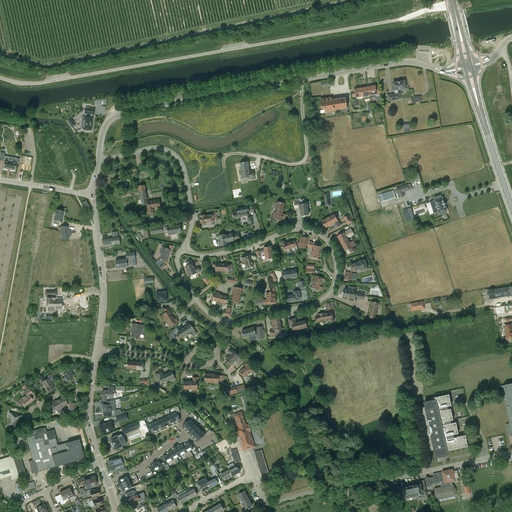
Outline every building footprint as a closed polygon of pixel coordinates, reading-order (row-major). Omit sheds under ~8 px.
[(388,96),(388,101),(400,99),(399,94),(398,94),(397,90),(406,89),(404,81),(393,83),(394,91),(395,95),(388,96)] [(375,86),(368,88),(370,98),(375,97),(375,98),(377,98),(378,102),(381,101),(379,87),(375,88),(375,86)] [(364,100),(370,99),(370,98),(368,88),(362,89),(363,97),(364,100)] [(356,98),(363,97),(362,89),(355,90),(356,98)] [(337,111),(336,110),(347,108),(345,99),(333,101),(332,97),(320,99),(322,110),(324,109),(324,112),(337,111)] [(93,115),(94,109),(86,108),(85,117),(82,117),(81,129),(84,129),(85,130),(85,131),(88,131),(88,130),(90,130),(90,126),(92,126),(93,118),(92,118),(92,115),(93,115)] [(4,160),(3,168),(15,170),(16,163),(18,164),(19,159),(16,158),(16,163),(4,160)] [(248,179),(254,178),(254,175),(254,171),(250,172),(248,162),(240,163),(241,168),(240,168),(242,178),(247,177),(248,179)] [(142,205),(147,204),(148,204),(148,202),(147,197),(145,185),(138,186),(140,200),(141,200),(142,205)] [(402,192),(408,190),(406,185),(396,189),(399,198),(404,196),(402,192)] [(445,211),(446,210),(442,197),(441,197),(440,195),(433,198),(434,200),(434,201),(432,202),(436,213),(438,212),(438,213),(439,213),(440,215),(446,213),(445,211)] [(305,199),(300,200),(300,202),(294,203),(295,207),(299,207),(299,209),(300,209),(301,216),(309,215),(308,208),(307,203),(305,203),(305,199)] [(159,200),(148,202),(148,204),(147,204),(148,214),(154,213),(153,208),(160,207),(159,200)] [(286,214),(283,214),(284,203),(277,202),(275,213),(274,212),(273,218),(274,219),(274,221),(284,222),(286,214)] [(233,212),(233,214),(232,215),(233,217),(234,217),(234,218),(248,216),(247,212),(249,211),(248,207),(237,209),(237,211),(233,212)] [(57,224),(58,221),(62,222),(64,212),(56,210),(56,211),(55,211),(55,213),(53,223),(57,224)] [(214,225),(213,222),(214,222),(214,220),(217,219),(216,212),(209,214),(209,215),(205,216),(205,215),(200,216),(201,224),(208,223),(209,226),(214,225)] [(330,216),(322,220),(326,227),(333,224),(336,228),(341,225),(338,220),(337,218),(336,217),(334,214),(330,216)] [(181,232),(180,225),(166,227),(166,228),(164,228),(165,231),(167,231),(168,236),(176,234),(176,233),(181,232)] [(68,226),(60,227),(60,240),(68,239),(68,226)] [(354,235),(350,229),(337,236),(345,251),(355,245),(352,241),(349,243),(347,238),(354,235)] [(111,247),(111,245),(120,244),(119,236),(118,231),(111,233),(112,237),(102,239),(104,246),(108,246),(108,247),(111,247)] [(240,239),(238,233),(233,234),(232,233),(225,235),(224,234),(218,235),(219,241),(218,241),(219,247),(227,245),(226,243),(240,239)] [(297,250),(296,247),(297,246),(296,245),(298,244),(297,240),(295,241),(294,241),(290,243),(290,242),(285,244),(284,241),(280,242),(284,250),(289,248),(289,250),(291,249),(293,252),(297,250)] [(315,243),(309,242),(308,248),(312,248),(311,252),(312,252),(311,257),(314,258),(315,259),(315,258),(318,259),(321,246),(315,245),(315,243)] [(162,261),(158,264),(162,269),(166,266),(164,264),(165,263),(165,264),(166,261),(167,261),(169,254),(170,254),(173,246),(169,245),(167,248),(162,246),(159,254),(161,255),(160,258),(162,259),(162,261)] [(257,256),(261,255),(260,253),(264,252),(266,259),(273,258),(273,253),(272,253),(271,246),(263,247),(264,249),(259,251),(259,250),(256,252),(257,256)] [(116,268),(127,267),(136,266),(134,252),(125,253),(126,259),(115,261),(116,268)] [(253,266),(249,254),(241,257),(242,261),(243,260),(246,268),(253,266)] [(190,260),(185,262),(186,266),(185,266),(188,271),(187,271),(189,276),(197,273),(196,272),(199,271),(198,267),(195,268),(192,263),(191,263),(190,260)] [(344,280),(351,280),(352,275),(351,275),(351,272),(351,271),(351,272),(355,270),(355,271),(360,270),(360,271),(367,269),(364,260),(358,262),(353,264),(349,265),(350,267),(347,268),(347,272),(345,272),(345,276),(344,276),(344,280)] [(215,271),(224,272),(229,272),(230,265),(225,265),(226,264),(216,264),(216,263),(213,263),(212,267),(215,268),(215,271)] [(282,272),(283,279),(297,276),(296,270),(282,272)] [(274,282),(278,280),(274,272),(270,274),(274,282)] [(318,276),(317,276),(312,288),(320,292),(322,288),(319,287),(323,279),(320,278),(321,277),(318,276)] [(489,300),(511,296),(511,295),(511,286),(510,287),(488,290),(489,300)] [(232,293),(234,293),(232,302),(234,303),(236,304),(236,303),(239,303),(240,295),(241,295),(242,289),(235,287),(233,287),(232,293)] [(264,305),(276,304),(276,302),(274,287),(268,287),(269,292),(266,293),(267,300),(263,300),(264,305)] [(343,293),(342,296),(350,298),(350,297),(354,298),(355,297),(357,297),(357,299),(363,300),(364,293),(358,292),(358,294),(355,293),(356,291),(344,289),(343,289),(343,292),(342,293),(343,293)] [(301,299),(299,290),(293,292),(293,295),(287,296),(287,298),(287,302),(288,302),(298,300),(298,299),(301,299)] [(157,292),(157,302),(168,302),(168,292),(157,292)] [(212,295),(210,300),(217,302),(217,301),(226,304),(228,297),(218,294),(219,293),(215,292),(214,295),(212,295)] [(54,312),(54,309),(62,309),(62,298),(51,298),(51,297),(47,297),(47,313),(54,312)] [(409,303),(411,311),(424,309),(423,301),(409,303)] [(334,306),(334,302),(326,304),(327,310),(333,309),(333,306),(334,306)] [(378,303),(371,302),(370,313),(370,314),(369,317),(375,318),(375,314),(376,315),(378,307),(379,307),(380,304),(378,304),(378,303)] [(163,315),(165,319),(170,327),(176,323),(178,322),(176,319),(174,320),(172,317),(173,316),(168,308),(164,310),(166,313),(163,315)] [(328,320),(329,322),(334,321),(332,312),(330,312),(330,311),(327,312),(327,313),(323,314),(323,313),(318,314),(318,315),(317,315),(318,317),(315,318),(315,322),(318,322),(328,320)] [(299,322),(296,323),(294,319),(294,317),(288,319),(288,320),(290,328),(292,327),(293,331),(297,330),(307,328),(306,325),(306,323),(305,320),(299,322)] [(281,330),(281,324),(280,324),(280,318),(276,318),(275,318),(275,319),(271,319),(272,326),(273,330),(269,331),(270,337),(275,337),(275,335),(281,334),(280,330),(281,330)] [(189,334),(191,332),(193,335),(196,333),(193,328),(194,327),(192,323),(190,324),(185,327),(178,332),(179,334),(176,336),(179,339),(181,338),(189,333),(189,334)] [(131,337),(139,339),(140,334),(141,334),(142,329),(143,329),(143,326),(131,324),(130,332),(132,333),(131,337)] [(250,329),(242,331),(242,334),(242,335),(243,335),(244,338),(248,337),(249,337),(256,335),(257,334),(258,339),(264,338),(263,332),(257,332),(257,330),(255,330),(254,327),(249,328),(250,329)] [(37,346),(37,360),(37,359),(45,359),(45,360),(45,346),(45,347),(37,347),(37,346)] [(230,355),(226,360),(231,365),(235,361),(239,365),(243,360),(231,349),(228,353),(230,355)] [(137,369),(137,370),(143,370),(144,362),(137,362),(127,361),(126,369),(137,369)] [(246,367),(239,372),(244,377),(246,380),(250,378),(247,375),(250,373),(255,370),(252,367),(253,367),(252,366),(249,362),(245,365),(246,367)] [(62,379),(65,383),(72,379),(71,377),(73,376),(69,368),(64,370),(66,373),(63,374),(65,377),(62,379)] [(165,382),(174,378),(171,371),(166,373),(167,374),(163,375),(162,371),(155,374),(159,382),(161,381),(162,383),(165,382)] [(215,374),(205,374),(204,382),(210,382),(210,383),(218,383),(218,381),(222,381),(222,376),(219,376),(215,375),(215,374)] [(47,376),(48,378),(41,382),(47,392),(54,388),(50,382),(53,380),(50,375),(47,376)] [(197,391),(197,385),(198,385),(198,378),(197,377),(192,377),(192,381),(189,381),(189,382),(184,382),(184,390),(192,390),(192,391),(197,391)] [(506,424),(508,435),(511,434),(511,383),(501,386),(508,423),(506,424)] [(103,399),(113,398),(116,398),(116,393),(115,393),(114,387),(108,387),(108,390),(102,391),(103,399)] [(25,395),(18,400),(17,401),(17,402),(19,405),(20,405),(21,404),(24,407),(33,400),(30,396),(33,394),(28,388),(23,392),(25,395)] [(434,398),(424,400),(424,402),(425,407),(420,408),(429,451),(434,450),(436,458),(436,457),(446,455),(446,451),(467,446),(465,435),(454,438),(453,435),(458,434),(455,423),(445,425),(444,422),(452,420),(450,409),(442,411),(441,408),(451,406),(448,395),(434,398)] [(53,411),(55,409),(56,411),(67,405),(63,397),(52,403),(53,404),(50,406),(50,407),(52,410),(53,411)] [(104,417),(112,416),(111,410),(115,410),(114,401),(106,402),(107,404),(102,405),(104,417)] [(176,412),(171,415),(174,422),(180,419),(180,420),(180,419),(177,413),(180,412),(178,406),(175,408),(177,412),(176,412)] [(27,423),(25,420),(24,421),(20,418),(19,413),(12,411),(8,416),(9,422),(14,423),(18,427),(19,426),(20,427),(23,427),(27,423)] [(125,412),(116,415),(118,421),(127,417),(125,412)] [(190,419),(183,425),(183,426),(187,429),(193,423),(195,422),(191,418),(194,414),(192,412),(187,416),(190,419)] [(237,413),(229,416),(231,421),(236,420),(238,428),(236,428),(238,435),(239,435),(243,450),(254,447),(249,431),(250,431),(248,425),(246,425),(241,412),(237,413)] [(169,425),(169,424),(173,422),(174,422),(171,415),(165,417),(169,425)] [(163,427),(163,428),(169,425),(169,424),(169,425),(165,417),(160,420),(163,427)] [(154,423),(157,430),(160,428),(163,427),(160,420),(154,423)] [(113,429),(111,422),(104,424),(103,424),(99,425),(102,434),(106,432),(113,429)] [(137,422),(127,426),(130,432),(139,428),(137,422)] [(148,425),(151,433),(152,432),(157,430),(154,423),(148,425)] [(193,423),(187,429),(189,431),(191,433),(197,427),(193,423)] [(197,427),(191,433),(194,437),(201,431),(197,427)] [(54,466),(55,467),(54,464),(57,464),(63,464),(63,465),(63,464),(62,461),(63,460),(71,458),(72,462),(85,458),(86,458),(84,450),(83,451),(80,439),(81,439),(58,445),(57,445),(53,430),(54,430),(53,430),(46,432),(45,428),(38,431),(39,431),(37,432),(37,431),(32,432),(31,432),(32,436),(26,437),(26,438),(33,460),(28,462),(31,473),(32,473),(54,466)] [(201,431),(194,437),(198,441),(205,434),(201,431)] [(122,434),(117,436),(111,439),(112,442),(110,443),(112,447),(114,446),(116,450),(122,447),(122,446),(126,444),(122,434)] [(189,456),(188,456),(189,458),(193,456),(190,451),(193,449),(190,442),(189,442),(186,444),(183,446),(189,456)] [(177,445),(175,446),(180,456),(183,454),(185,458),(188,456),(189,456),(183,446),(182,444),(178,447),(177,445)] [(169,451),(169,453),(170,453),(175,463),(178,462),(178,461),(177,458),(180,456),(175,446),(173,447),(174,449),(169,451)] [(124,456),(128,454),(126,450),(119,454),(121,457),(113,460),(108,462),(109,466),(122,461),(125,460),(124,456)] [(176,464),(175,463),(170,453),(169,453),(163,456),(166,463),(170,461),(172,466),(176,464)] [(12,480),(19,478),(18,475),(13,458),(12,456),(0,459),(0,478),(10,475),(12,480)] [(20,456),(13,458),(18,475),(25,472),(20,456)] [(113,474),(114,476),(126,471),(122,461),(109,466),(111,471),(115,470),(116,473),(113,474)] [(150,466),(153,471),(162,467),(164,471),(167,469),(167,468),(166,466),(164,462),(161,464),(159,461),(156,463),(156,462),(152,464),(153,465),(150,466)] [(239,464),(229,470),(232,476),(240,472),(239,469),(241,467),(239,464)] [(212,479),(207,482),(210,488),(219,483),(221,482),(216,474),(218,473),(213,465),(210,467),(214,473),(210,476),(212,479)] [(232,476),(229,470),(225,472),(224,471),(220,473),(221,473),(219,474),(221,479),(223,477),(224,480),(232,476)] [(443,472),(443,473),(445,483),(451,481),(454,481),(454,479),(458,478),(457,471),(452,472),(452,470),(443,472)] [(425,480),(427,488),(429,487),(431,486),(431,484),(440,482),(441,485),(441,488),(435,489),(434,495),(437,500),(437,499),(440,498),(452,496),(455,496),(456,490),(453,486),(451,481),(445,483),(443,473),(438,474),(439,476),(429,478),(428,478),(427,477),(425,479),(425,480)] [(80,479),(77,480),(78,485),(85,483),(86,489),(97,485),(94,476),(85,479),(84,477),(80,479)] [(117,484),(119,487),(120,487),(120,486),(129,482),(127,477),(118,481),(119,483),(117,484)] [(403,498),(418,495),(418,498),(423,498),(421,490),(426,489),(424,480),(419,481),(419,485),(400,489),(403,498)] [(121,487),(123,491),(128,489),(132,487),(129,482),(120,486),(120,487),(121,487)] [(131,508),(145,502),(145,501),(146,500),(146,498),(143,492),(137,495),(137,493),(136,493),(135,491),(138,490),(138,491),(147,487),(145,482),(128,489),(123,491),(121,492),(121,493),(121,492),(122,494),(121,494),(123,498),(124,498),(125,502),(126,501),(127,503),(126,504),(128,507),(130,506),(131,508)] [(210,488),(207,482),(199,486),(198,484),(196,485),(199,492),(201,491),(202,492),(210,488)] [(185,491),(186,493),(189,499),(197,495),(196,493),(199,492),(196,485),(193,487),(194,489),(191,490),(190,489),(185,491)] [(69,488),(64,490),(68,498),(73,496),(73,497),(76,496),(74,490),(71,491),(69,488)] [(90,492),(91,498),(95,497),(100,495),(98,489),(90,492)] [(65,500),(68,498),(64,490),(59,492),(60,494),(55,497),(57,502),(60,501),(61,504),(65,503),(66,501),(65,500)] [(176,493),(173,494),(175,497),(178,503),(181,502),(181,504),(189,499),(186,493),(185,491),(177,496),(176,493)] [(252,506),(248,498),(244,491),(238,494),(246,509),(252,506)] [(91,507),(92,507),(97,506),(103,504),(101,498),(96,499),(95,497),(91,498),(92,498),(89,499),(90,502),(89,502),(90,507),(91,507)] [(173,500),(165,504),(168,511),(176,506),(175,505),(178,503),(175,497),(172,498),(173,500)] [(36,508),(37,511),(39,511),(46,509),(44,504),(40,506),(38,500),(34,502),(35,505),(33,505),(35,508),(36,508)]
